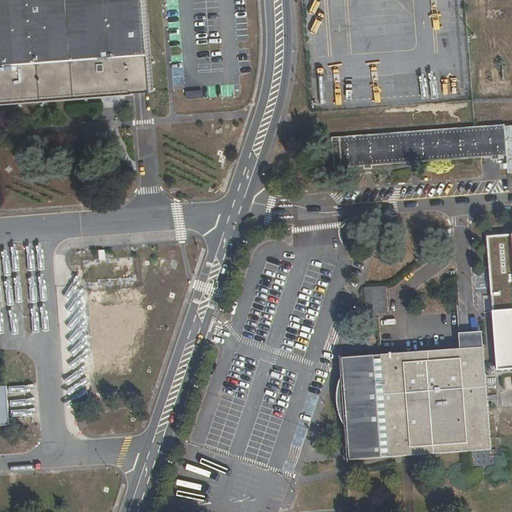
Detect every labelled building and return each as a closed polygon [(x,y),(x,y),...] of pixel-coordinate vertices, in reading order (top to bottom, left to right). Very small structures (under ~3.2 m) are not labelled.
[(0,0),(0,103),(152,92),(144,0),(0,0)] [(501,126),(331,140),(333,170),(503,156),(501,126)] [(511,235),(487,237),(496,370),(511,369),(511,235)] [(68,295),(71,336),(105,313),(68,295)] [(483,351),(343,360),(349,462),(407,459),(490,453),(483,351)] [(5,389),(0,389),(0,428),(8,428),(5,389)]
